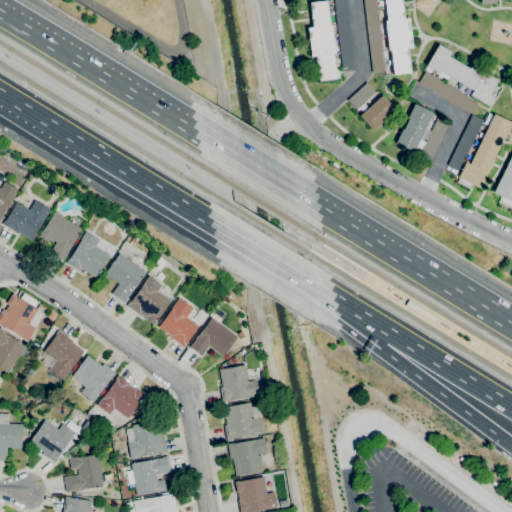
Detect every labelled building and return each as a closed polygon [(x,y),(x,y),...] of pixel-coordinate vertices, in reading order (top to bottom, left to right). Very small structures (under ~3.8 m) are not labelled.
[(318,81),(316,56),(310,57),(307,28),(312,28),(309,3),(326,0),(327,11),(334,10),(335,14),(328,15),(329,25),(331,25),(334,53),(335,60),(333,60),(334,64),(338,64),(339,68),(340,68),(341,77),(335,78),(335,79),(318,81)] [(343,71),(333,0),(346,0),(355,70),(343,71)] [(372,73),(363,0),(376,0),(385,71),(372,73)] [(408,19),(412,47),(407,48),(410,72),(393,74),(392,70),(386,71),(386,65),(386,62),(392,62),(391,59),(384,60),(383,53),(390,52),(390,50),(388,50),(383,50),(382,38),(387,38),(386,27),(381,28),(380,22),(379,22),(378,12),(378,10),(381,9),(382,12),(385,12),(383,0),(401,0),(403,19),(408,19)] [(473,91),(459,82),(457,86),(449,82),(452,78),(449,77),(447,80),(439,75),(441,72),(440,71),(439,73),(426,65),(438,45),(451,52),(448,57),(469,69),(469,68),(482,75),(473,91)] [(472,114),(418,83),(425,72),(466,96),(465,97),(478,104),(472,114)] [(490,107),(470,96),(473,91),(482,75),(484,72),(498,80),(490,95),(496,98),(490,107)] [(356,109),(347,100),(367,82),(375,92),(356,109)] [(368,99),(370,101),(370,102),(372,104),(375,101),(371,97),(375,94),(378,98),(382,95),(396,110),(372,131),(358,116),(368,107),(364,102),(368,99)] [(420,153),(414,151),(413,152),(395,143),(414,104),(432,113),(438,116),(431,130),(428,128),(428,130),(430,131),(426,140),(420,153)] [(469,189),(456,182),(470,155),(467,154),(470,148),(473,149),(474,147),(477,148),(481,139),(478,138),(483,128),(485,125),(483,124),(489,113),(511,125),(505,137),(502,143),(501,143),(498,149),(499,149),(495,158),(494,157),(493,158),(495,159),(480,189),(471,184),(469,189)] [(483,120),(465,157),(464,156),(457,171),(447,166),(472,114),(483,120)] [(431,161),(419,155),(436,120),(448,126),(431,161)] [(511,203),(511,206),(501,201),(502,198),(492,193),(511,152),(511,203)] [(0,220),(0,187),(1,188),(4,182),(18,190),(13,198),(12,198),(1,217),(2,217),(0,220)] [(31,240),(19,232),(17,234),(4,226),(2,224),(17,201),(29,209),(35,200),(50,210),(31,240)] [(63,261),(50,253),(56,242),(51,239),(49,243),(38,237),(54,212),(82,229),(71,247),(63,261)] [(96,278),(80,269),(78,271),(66,263),(86,231),(99,240),(95,246),(110,255),(96,278)] [(135,247),(129,243),(134,236),(140,240),(135,247)] [(124,303),(111,294),(118,284),(104,274),(119,254),(145,273),(126,300),(124,303)] [(154,325),(144,319),(145,317),(140,313),(139,315),(126,306),(130,301),(149,276),(161,286),(157,291),(170,301),(155,322),(156,322),(154,325)] [(27,341),(18,336),(19,335),(1,325),(0,325),(0,313),(3,309),(5,311),(8,304),(6,303),(12,293),(18,296),(17,297),(37,309),(37,310),(43,314),(27,341)] [(184,348),(169,337),(170,336),(157,327),(179,298),(193,309),(186,317),(199,326),(187,343),(184,348)] [(222,357),(209,346),(201,356),(189,347),(211,318),(237,337),(222,357)] [(8,373),(0,368),(0,330),(25,345),(8,373)] [(63,380),(49,369),(50,368),(41,362),(44,359),(41,356),(44,352),(43,352),(56,335),(55,334),(58,330),(73,341),(72,342),(84,351),(72,367),(73,367),(63,380)] [(93,402),(80,392),(84,387),(71,377),(87,355),(101,366),(103,363),(115,372),(112,377),(111,377),(93,402)] [(222,402),(219,388),(222,388),(219,369),(246,365),(249,381),(256,380),(259,396),(222,402)] [(35,374),(28,371),(31,366),(37,369),(35,374)] [(123,424),(108,414),(109,413),(97,405),(115,380),(115,379),(118,375),(129,384),(129,385),(135,389),(136,388),(145,395),(143,398),(142,398),(123,424)] [(263,397),(261,390),(269,388),(271,395),(263,397)] [(226,440),(223,425),(226,425),(225,418),(222,419),(220,407),(226,406),(226,407),(249,403),(250,407),(258,405),(260,417),(259,418),(262,434),(226,440)] [(131,458),(128,443),(125,429),(132,427),(132,425),(138,424),(137,419),(151,411),(152,421),(158,420),(162,438),(164,437),(167,453),(161,454),(160,453),(131,458)] [(6,460),(0,460),(0,413),(8,414),(8,423),(22,424),(21,448),(7,447),(6,460)] [(54,462),(42,454),(43,452),(29,442),(44,420),(58,429),(62,423),(75,433),(54,462)] [(235,477),(231,457),(229,458),(227,444),(234,442),(234,443),(263,438),(266,453),(259,455),(262,471),(235,477)] [(65,492),(63,477),(78,475),(77,468),(71,469),(69,458),(78,456),(78,457),(98,454),(103,487),(82,490),(65,492)] [(137,495),(131,463),(162,458),(162,457),(168,456),(171,472),(156,474),(157,481),(164,480),(166,491),(157,492),(157,491),(137,495)] [(466,464),(459,459),(461,456),(468,461),(466,464)] [(255,511),(239,511),(237,500),(238,500),(237,493),(235,493),(233,482),(263,477),(266,493),(273,492),(276,508),(255,511)] [(134,511),(132,501),(173,493),(176,508),(177,508),(177,511),(134,511)] [(62,511),(65,496),(91,501),(88,511),(62,511)] [(280,508),(278,501),(287,499),(288,506),(280,508)]
